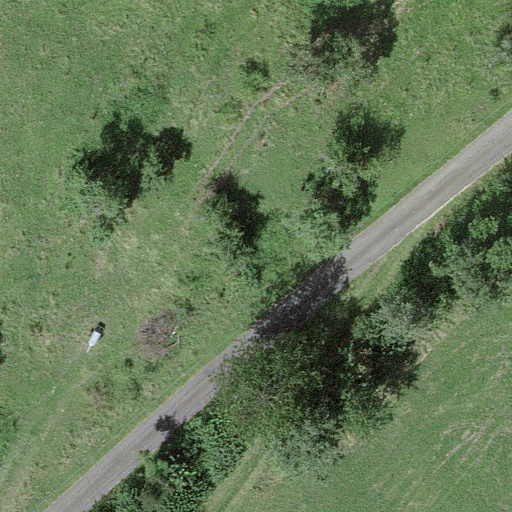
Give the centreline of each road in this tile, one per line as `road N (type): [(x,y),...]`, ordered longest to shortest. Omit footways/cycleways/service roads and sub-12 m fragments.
road 1 (unclassified): [(66,511),(363,240),(511,122)]
road 2 (track): [(404,208),(213,511)]
